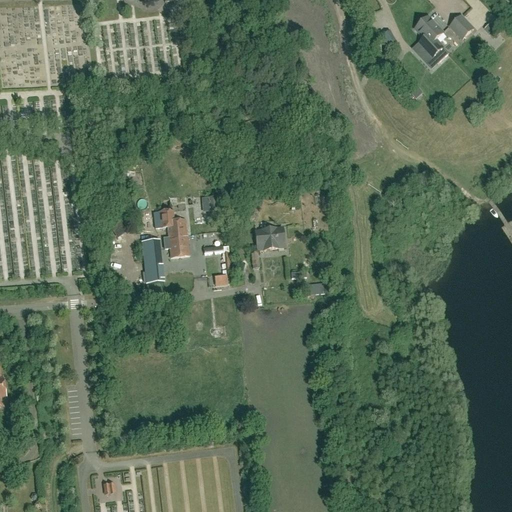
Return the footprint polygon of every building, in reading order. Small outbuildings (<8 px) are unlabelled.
[(463,41),(474,30),(461,17),(450,28),(463,41)] [(424,40),(419,45),(433,59),(444,49),(436,41),(444,34),(428,18),(415,30),(424,40)] [(500,35),(490,25),(484,31),(494,41),(500,35)] [(249,138),(272,134),(269,119),(246,123),(249,138)] [(218,212),(216,198),(201,200),(203,213),(218,212)] [(194,236),(187,237),(185,221),(174,222),(173,212),(159,213),(161,230),(168,229),(171,258),(189,256),(188,243),(194,242),(194,236)] [(257,247),(263,246),(264,252),(279,250),(278,244),(284,243),(282,229),(276,230),(261,232),(255,233),(257,247)] [(146,285),(164,283),(159,242),(142,244),(146,285)] [(253,270),(260,269),(258,255),(251,256),(253,270)] [(104,482),(105,493),(116,492),(115,481),(104,482)]
